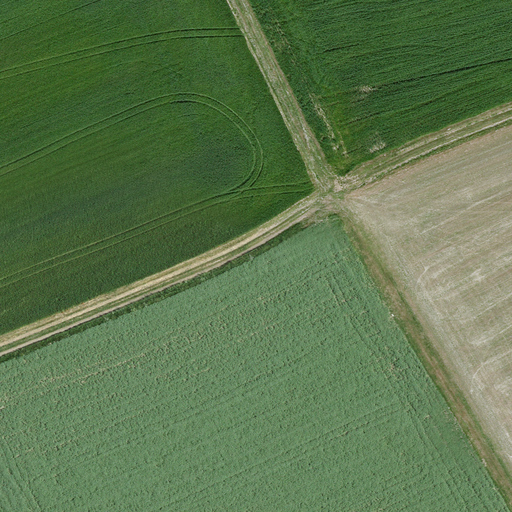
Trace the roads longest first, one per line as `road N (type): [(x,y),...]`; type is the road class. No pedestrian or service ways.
road 1 (track): [(231,0),(334,189),(511,114)]
road 2 (track): [(0,347),(202,265),(334,189)]
